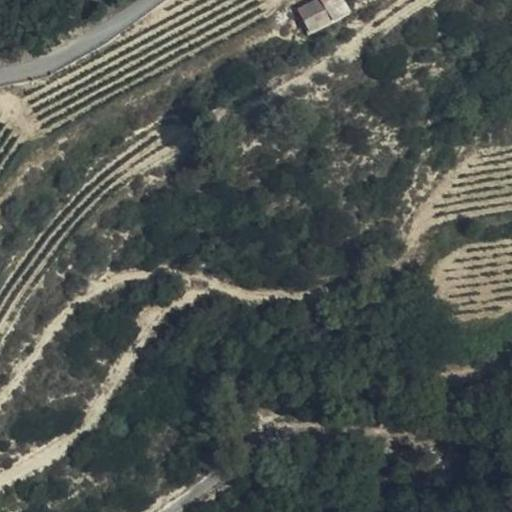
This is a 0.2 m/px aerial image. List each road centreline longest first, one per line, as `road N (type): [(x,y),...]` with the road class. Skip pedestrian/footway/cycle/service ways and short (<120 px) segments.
road 1 (track): [(372,511),(427,494),(432,473),(424,455),(319,444),(274,446),(168,511)]
road 2 (track): [(0,74),(69,51),(148,0)]
